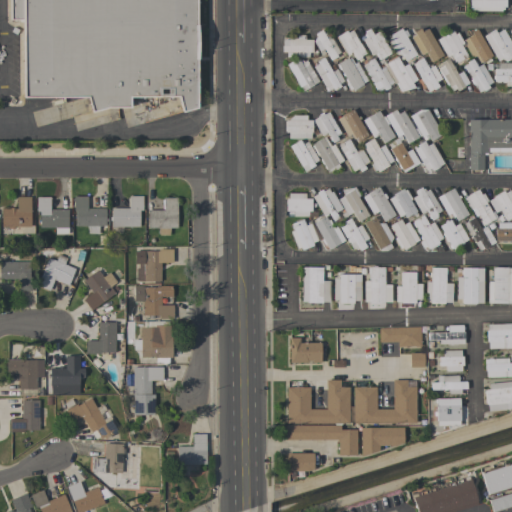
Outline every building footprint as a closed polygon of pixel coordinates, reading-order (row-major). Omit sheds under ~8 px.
[(21,19),(9,20),(9,0),(195,0),(196,108),(181,112),(177,96),(129,97),(129,108),(107,108),(90,113),(86,98),(22,98),(21,19)] [(506,0),(506,5),(505,5),(505,7),(503,7),(503,10),(501,10),(501,11),(469,11),(469,4),(468,4),(468,0),(506,0)] [(409,34),(417,55),(424,52),(428,62),(439,57),(427,27),(409,34)] [(365,38),(363,34),(365,33),(364,32),(369,28),(372,34),(378,31),(381,37),(382,36),(385,41),(384,41),(387,47),(388,46),(391,51),(390,52),(391,53),(378,60),(374,54),(371,55),(362,39),(365,38)] [(391,37),(390,35),(391,35),(390,34),(400,28),(402,31),(405,30),(408,35),(405,37),(416,55),(405,61),(402,56),(395,54),(387,39),(391,37)] [(494,30),(496,33),(503,29),(510,42),(511,42),(511,43),(511,61),(511,58),(505,62),(504,59),(502,60),(501,59),(497,61),(483,36),(494,30)] [(339,52),(335,55),(336,56),(330,60),(328,57),(327,57),(326,56),(327,55),(323,49),(322,49),(324,54),(321,56),(313,41),(316,36),(314,34),(321,30),(323,33),(327,31),(339,52)] [(355,36),(356,39),(357,38),(359,41),(358,42),(359,44),(365,53),(360,56),(363,60),(359,62),(357,59),(355,60),(354,57),(353,58),(352,56),(353,55),(351,52),(350,53),(351,54),(347,56),(336,37),(346,31),(347,33),(352,30),(355,36)] [(454,34),(457,33),(462,43),(460,45),(467,57),(456,63),(455,61),(453,62),(449,55),(446,57),(436,40),(441,37),(440,36),(451,30),(454,34)] [(460,39),(469,57),(474,55),(478,62),(489,56),(476,30),(460,39)] [(288,40),(288,38),(297,38),(297,35),(304,35),(304,40),(312,40),(312,52),(308,52),(308,58),(286,58),(286,52),(281,52),(281,46),(282,46),(282,40),(288,40)] [(328,67),(333,64),(335,69),(336,69),(343,81),(338,84),(340,87),(334,91),(332,88),(327,91),(313,66),(318,64),(316,61),(323,57),(328,67)] [(367,80),(362,83),(363,85),(353,91),(351,89),(349,90),(345,84),(346,83),(344,79),(345,78),(337,64),(347,58),(348,59),(350,57),(354,64),(356,62),(367,80)] [(395,83),(397,82),(386,63),(396,57),(402,66),(407,64),(416,79),(411,83),(414,88),(400,92),(395,83)] [(393,83),(388,85),(389,87),(388,87),(389,88),(385,90),(384,90),(383,88),(377,92),(376,90),(375,90),(371,84),(373,83),(372,81),(371,82),(369,78),(370,77),(369,76),(362,64),(372,58),(377,67),(382,64),(383,67),(384,67),(393,83)] [(412,63),(421,58),(426,66),(430,64),(431,66),(433,65),(441,79),(435,82),(438,87),(433,90),(432,89),(428,92),(412,63)] [(449,87),(448,87),(438,70),(443,67),(440,62),(447,58),(456,74),(461,71),(468,83),(463,86),(464,86),(457,91),(455,88),(451,91),(449,87)] [(318,82),(302,91),(300,87),(299,88),(296,83),(297,83),(297,82),(295,83),(292,76),(293,75),(290,71),(289,71),(286,67),(288,66),(287,65),(298,59),(299,61),(301,60),(302,62),(305,60),(318,82)] [(492,82),(487,85),(489,88),(483,91),(482,90),(478,92),(473,84),(472,85),(469,80),(471,79),(466,72),(465,72),(463,69),(464,68),(463,66),(467,63),(466,62),(472,59),(475,65),(480,62),(492,82)] [(511,63),(511,86),(505,86),(505,81),(493,81),(493,79),(492,79),(492,76),(494,76),(494,69),(497,69),(497,63),(511,63)] [(357,117),(358,116),(360,118),(358,119),(367,136),(357,142),(355,138),(353,139),(350,134),(346,136),(336,119),(341,116),(341,115),(352,109),(357,117)] [(418,163),(403,172),(389,149),(396,144),(394,140),(397,138),(384,116),(395,109),(397,114),(402,111),(418,137),(407,143),(402,134),(400,135),(402,139),(399,141),(405,152),(410,149),(418,163)] [(441,135),(430,141),(427,134),(421,138),(409,116),(420,110),(426,109),(441,135)] [(382,117),(383,116),(388,124),(386,125),(393,136),(383,143),(377,133),(376,133),(377,135),(372,138),(362,120),(378,110),(382,117)] [(311,119),(317,116),(316,116),(318,115),(318,114),(321,112),(322,114),(327,111),(330,116),(329,116),(330,118),(331,117),(334,122),(333,122),(334,124),(339,133),(334,136),(336,139),(332,142),(326,132),(321,135),(311,119)] [(306,115),(306,120),(311,120),(311,132),(310,132),(310,138),(288,138),(288,132),(285,132),(285,120),(287,120),(292,115),(306,115)] [(468,120),(509,119),(511,119),(511,152),(488,152),(488,153),(483,153),(483,170),(468,170),(468,120)] [(323,164),(322,164),(319,160),(320,159),(318,156),(317,156),(311,146),(312,145),(311,144),(324,137),(330,146),(333,144),(343,160),(337,164),(340,168),(328,172),(323,164)] [(378,148),(383,145),(392,161),(387,164),(388,165),(377,172),(376,169),(374,171),(370,165),(372,163),(361,145),(372,138),(378,148)] [(355,152),(361,149),(368,162),(363,165),(365,168),(360,172),(358,168),(352,172),(338,148),(339,147),(338,145),(342,143),(343,145),(344,144),(342,142),(348,139),(355,152)] [(318,160),(313,163),(314,166),(304,172),(289,146),(299,140),(300,142),(303,141),(304,143),(307,141),(318,160)] [(443,163),(438,166),(438,167),(432,171),(430,168),(426,171),(413,149),(418,146),(417,145),(424,141),(426,146),(431,143),(443,163)] [(359,196),(357,197),(368,216),(358,222),(352,212),(347,215),(337,199),(342,196),(342,195),(343,195),(340,190),(354,187),(359,196)] [(382,194),(384,194),(386,198),(385,199),(394,215),(384,221),(378,211),(372,215),(362,197),(367,194),(367,193),(376,187),(378,187),(382,194)] [(441,211),(436,213),(438,216),(432,220),(430,218),(429,219),(427,215),(428,214),(426,211),(421,214),(411,198),(417,195),(414,191),(421,187),(422,189),(423,188),(425,191),(428,189),(441,211)] [(312,197),(317,194),(315,191),(321,188),(323,192),(328,189),(341,211),(336,214),(338,218),(333,221),(331,218),(330,219),(329,216),(330,216),(328,213),(323,216),(312,197)] [(467,214),(457,221),(454,216),(452,218),(451,217),(448,219),(436,197),(452,188),(467,214)] [(388,199),(392,196),(392,195),(403,189),(404,191),(405,189),(411,199),(409,200),(418,215),(415,217),(413,214),(412,215),(411,214),(405,218),(403,214),(398,217),(388,199)] [(480,195),(483,193),(487,201),(484,202),(494,219),(484,225),(473,207),(469,210),(462,199),(467,196),(467,195),(477,189),(480,195)] [(511,195),(511,217),(506,221),(500,210),(494,213),(488,201),(493,198),(492,197),(503,191),(504,193),(509,190),(511,195)] [(305,193),(305,199),(311,199),(311,211),(308,211),(308,212),(313,212),(313,217),(293,217),(293,211),(285,211),(285,199),(288,199),(288,193),(305,193)] [(98,226),(98,233),(86,233),(86,226),(75,226),(75,211),(73,211),(73,196),(87,196),(87,198),(87,208),(86,208),(105,208),(105,226),(98,226)] [(111,208),(128,208),(128,196),(142,196),(142,211),(139,211),(139,227),(110,227),(111,208)] [(12,227),(12,228),(7,228),(7,227),(1,227),(1,209),(16,209),(16,197),(30,197),(30,226),(12,227)] [(67,209),(68,234),(55,234),(55,228),(39,228),(39,211),(36,211),(36,197),(49,197),(49,209),(67,209)] [(176,228),(169,228),(169,235),(159,235),(158,228),(148,228),(147,210),(163,210),(163,198),(176,198),(176,228)] [(442,238),(437,241),(438,243),(428,249),(426,246),(423,248),(420,242),(421,241),(419,237),(420,236),(419,234),(418,234),(415,230),(416,229),(415,227),(414,228),(411,223),(412,223),(412,221),(422,215),(428,225),(433,222),(442,238)] [(313,223),(324,216),(327,221),(328,220),(332,226),(335,225),(344,241),(328,250),(313,223)] [(363,223),(374,217),(378,223),(384,223),(392,238),(389,243),(391,248),(386,251),(379,251),(363,223)] [(480,229),(485,226),(495,242),(483,249),(478,251),(462,223),(473,217),(480,229)] [(368,238),(363,241),(366,247),(359,251),(358,249),(355,250),(354,249),(352,250),(349,244),(349,242),(348,242),(346,240),(347,239),(346,238),(345,238),(338,225),(349,218),(355,228),(360,225),(368,238)] [(300,247),(296,249),(289,232),(293,230),(291,224),(302,219),(305,226),(307,225),(306,223),(309,221),(317,240),(311,243),(312,246),(301,250),(300,247)] [(418,240),(413,243),(414,244),(403,250),(402,247),(399,249),(393,238),(396,237),(389,226),(400,219),(403,224),(408,222),(418,240)] [(467,239),(462,242),(463,244),(453,249),(452,249),(451,248),(450,249),(448,245),(449,245),(447,242),(446,242),(441,233),(442,233),(438,226),(444,223),(443,221),(445,220),(446,221),(449,220),(453,226),(458,223),(467,239)] [(511,222),(511,241),(495,241),(495,229),(497,229),(497,222),(511,222)] [(143,251),(158,251),(158,249),(172,249),(172,263),(160,263),(160,281),(143,281),(143,251)] [(49,291),(36,286),(47,258),(55,261),(58,255),(66,258),(63,265),(74,269),(67,285),(53,280),(49,291)] [(0,262),(29,262),(29,277),(31,277),(31,291),(18,291),(17,279),(0,279),(0,262)] [(329,302),(321,302),(321,303),(306,303),(306,302),(301,302),(301,267),(322,267),(322,281),(329,281),(329,302)] [(391,302),(383,302),(383,303),(380,303),(380,304),(369,304),(369,302),(364,302),(364,281),(369,281),(369,267),(384,267),(384,285),(391,285),(391,302)] [(444,283),(451,283),(451,303),(443,302),(443,304),(429,304),(429,302),(425,302),(425,282),(430,282),(430,267),(445,268),(444,283)] [(482,303),(476,303),(476,304),(461,304),(461,299),(456,299),(456,277),(461,277),(461,268),(483,268),(482,303)] [(511,303),(487,303),(487,281),(492,281),(492,276),(487,276),(487,270),(492,270),(492,268),(511,268),(511,303)] [(91,311),(82,300),(92,293),(83,281),(97,270),(102,277),(109,272),(116,282),(110,287),(114,293),(91,311)] [(421,299),(415,300),(415,303),(400,303),(400,302),(395,302),(395,286),(400,286),(400,272),(415,272),(415,284),(421,284),(421,299)] [(360,301),(353,301),(353,303),(338,304),(338,300),(333,300),(333,279),(338,279),(338,274),(360,274),(360,301)] [(172,305),(172,319),(158,319),(158,316),(142,316),(142,301),(133,301),(133,287),(158,287),(158,286),(171,286),(171,297),(160,297),(160,305),(172,305)] [(143,327),(143,325),(144,325),(144,322),(168,321),(168,325),(169,325),(169,337),(171,336),(171,358),(169,358),(169,364),(154,364),(154,358),(136,358),(136,350),(133,350),(133,340),(140,340),(140,327),(143,327)] [(114,352),(99,352),(99,354),(85,354),(85,340),(97,341),(98,322),(115,322),(114,352)] [(511,324),(511,348),(487,349),(487,343),(486,343),(486,330),(487,330),(487,324),(511,324)] [(462,325),(462,332),(463,332),(463,339),(463,344),(457,344),(457,345),(444,346),(444,344),(438,345),(438,340),(427,340),(427,333),(447,332),(447,326),(462,325)] [(419,327),(420,346),(397,347),(397,342),(378,343),(378,328),(419,327)] [(320,342),(320,362),(311,362),(311,361),(307,361),(307,363),(289,363),(289,338),(299,338),(299,343),(320,342)] [(441,357),(441,350),(460,350),(460,356),(462,356),(462,366),(460,366),(460,371),(445,372),(445,366),(438,366),(438,361),(438,357),(441,357)] [(423,353),(423,367),(409,367),(409,353),(423,353)] [(511,377),(485,377),(485,371),(484,371),(484,359),(507,358),(507,363),(511,363),(511,361),(509,361),(509,355),(511,355),(511,377)] [(64,356),(78,356),(78,368),(84,368),(84,377),(78,377),(78,385),(49,386),(49,368),(64,368),(64,356)] [(41,360),(42,377),(35,378),(35,389),(18,389),(18,374),(5,374),(5,360),(35,360),(41,360)] [(153,415),(132,415),(132,367),(162,367),(162,380),(150,381),(150,394),(153,394),(153,415)] [(459,389),(459,394),(447,394),(447,390),(430,390),(430,383),(436,382),(436,376),(457,375),(457,382),(465,382),(465,389),(459,389)] [(348,424),(286,424),(286,387),(309,387),(309,409),(325,409),(325,380),(339,380),(339,387),(348,387),(348,424)] [(353,424),(352,387),(375,387),(375,409),(392,409),(392,380),(406,380),(406,387),(415,387),(415,423),(353,424)] [(487,412),(486,404),(485,405),(483,390),(488,389),(487,384),(511,381),(511,407),(505,410),(487,412)] [(96,408),(102,404),(111,419),(109,419),(117,432),(104,439),(103,437),(100,439),(99,437),(94,439),(81,417),(71,423),(64,411),(76,404),(77,406),(90,398),(96,408)] [(458,398),(458,421),(458,426),(436,426),(435,416),(433,416),(433,412),(435,412),(435,399),(458,398)] [(38,430),(23,431),(23,432),(9,432),(9,419),(21,419),(21,400),(38,400),(38,430)] [(356,455),(338,455),(338,440),(284,440),(284,425),(339,425),(339,430),(356,430),(356,455)] [(360,428),(402,428),(402,443),(393,446),(378,446),(378,451),(360,457),(360,428)] [(205,464),(176,465),(176,447),(192,446),(192,434),(205,434),(205,464)] [(121,473),(91,472),(91,458),(103,459),(104,443),(122,444),(121,473)] [(286,471),(286,453),(313,453),(313,469),(307,471),(286,471)] [(511,506),(494,511),(491,511),(488,500),(511,492),(511,488),(486,496),(478,472),(511,460),(511,506)] [(416,496),(415,493),(435,486),(436,490),(444,487),(443,484),(468,476),(477,505),(454,511),(415,511),(411,497),(416,496)] [(81,511),(75,511),(65,486),(78,481),(83,493),(97,487),(103,504),(81,511)] [(29,495),(42,490),(46,501),(63,494),(69,511),(40,511),(38,507),(35,508),(29,495)] [(11,511),(14,511),(10,500),(25,493),(31,507),(28,508),(29,511),(11,511)]
